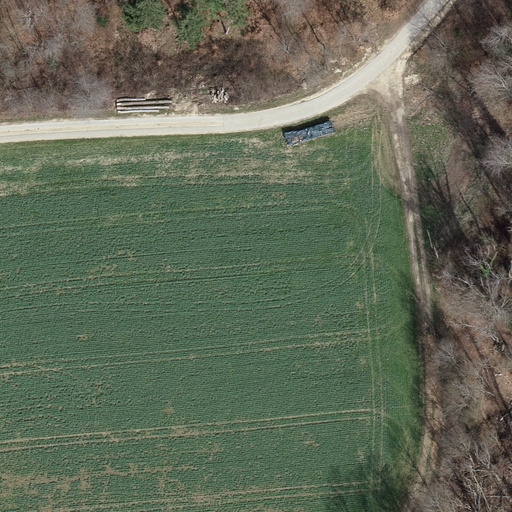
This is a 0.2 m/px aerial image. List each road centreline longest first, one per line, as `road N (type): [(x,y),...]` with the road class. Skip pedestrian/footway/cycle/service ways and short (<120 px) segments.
road 1 (track): [(0,135),(295,113),(393,58),(444,0)]
road 2 (track): [(393,58),(390,106),(411,189),(435,433),(402,511)]
